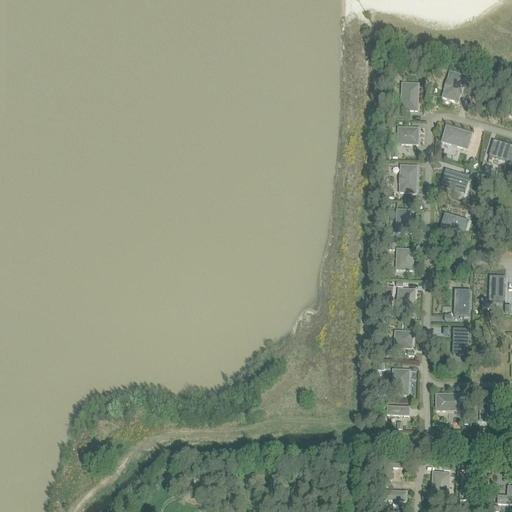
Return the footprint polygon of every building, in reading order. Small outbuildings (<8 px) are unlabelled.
[(441,98),(457,103),(464,77),(448,73),(441,98)] [(400,111),(417,112),(418,85),(401,85),(400,111)] [(472,135),(450,129),(450,128),(448,127),(446,128),(445,130),(446,131),(442,143),(467,150),(472,135)] [(396,145),(418,146),(418,130),(397,129),(396,145)] [(511,163),(511,146),(494,141),(489,157),(511,163)] [(417,191),(416,190),(417,168),(401,167),(400,193),(412,194),(413,195),(415,195),(417,194),(417,191)] [(446,170),(441,186),(461,192),(466,177),(446,170)] [(395,235),(412,235),(413,212),(395,211),(395,235)] [(445,214),(440,230),(460,236),(465,220),(445,214)] [(395,272),(412,273),(413,251),(395,250),(395,272)] [(505,299),(506,289),(504,289),(505,284),(506,284),(506,278),(490,277),(489,298),(505,299)] [(395,318),(413,319),(414,291),(397,291),(395,318)] [(454,310),(454,316),(470,317),(471,295),(455,295),(454,305),(455,305),(455,310),(454,310)] [(453,330),(452,351),(469,351),(470,330),(453,330)] [(393,350),(411,351),(412,334),(394,333),(393,350)] [(391,397),(408,397),(409,372),(391,371),(391,397)] [(463,413),(463,396),(434,396),(434,413),(463,413)] [(479,396),(479,423),(496,423),(496,396),(479,396)] [(385,417),(408,418),(409,409),(386,408),(385,417)] [(384,460),(384,480),(393,481),(393,469),(408,469),(408,461),(384,460)] [(433,473),(431,500),(449,501),(450,474),(433,473)] [(460,501),(468,502),(469,492),(489,493),(489,484),(470,483),(470,477),(461,476),(460,501)] [(192,498),(209,501),(211,489),(200,487),(198,494),(193,493),(192,498)] [(498,505),(511,506),(511,487),(508,487),(507,497),(498,496),(498,505)] [(380,502),(407,503),(407,493),(380,492),(380,502)]
